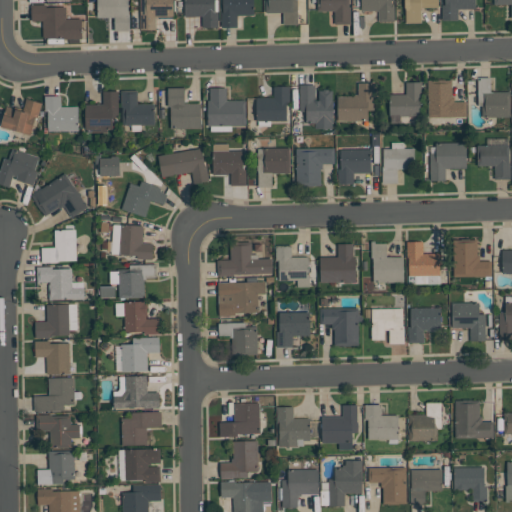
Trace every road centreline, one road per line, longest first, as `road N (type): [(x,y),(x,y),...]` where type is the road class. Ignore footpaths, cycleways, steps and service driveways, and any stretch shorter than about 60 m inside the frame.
road 1 (residential): [(27,66),(511,49)]
road 2 (residential): [(194,381),(511,371)]
road 3 (residential): [(211,218),(511,208)]
road 4 (residential): [(211,218),(192,240),(193,511)]
road 5 (residential): [(7,237),(8,511)]
